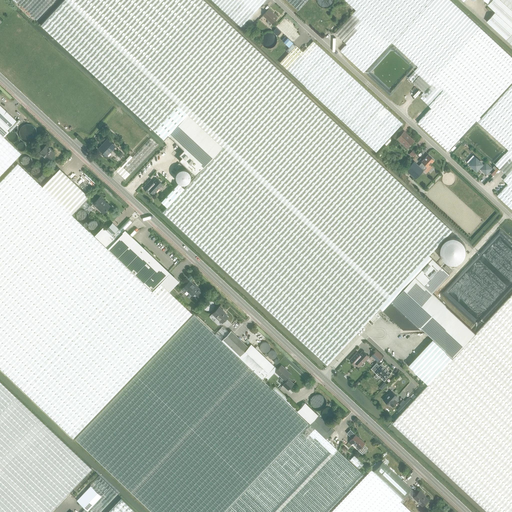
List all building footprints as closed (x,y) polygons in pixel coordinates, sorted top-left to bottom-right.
[(15,0),(36,20),(54,0),(15,0)] [(168,135),(188,114),(222,146),(196,176),(181,192),(167,207),(163,211),(326,364),(452,230),(204,0),(63,0),(40,25),(164,139),(168,135)] [(211,0),(218,6),(241,27),(265,0),(211,0)] [(286,0),(298,10),(307,0),(286,0)] [(320,6),(323,8),(326,8),(329,8),(331,6),(333,4),(335,2),(335,0),(316,0),(317,1),(318,4),(320,6)] [(345,0),(356,10),(353,13),(364,24),(346,44),(340,51),(360,70),(363,72),(391,42),(391,41),(429,0),(345,0)] [(429,0),(391,41),(391,42),(393,43),(418,67),(443,90),(429,105),(431,107),(417,122),(418,123),(443,146),(447,150),(448,151),(480,116),(511,81),(511,56),(481,28),(451,0),(429,0)] [(511,0),(490,0),(488,3),(487,4),(495,12),(487,21),(511,44),(511,0)] [(268,9),(263,15),(268,20),(267,22),(270,25),(277,17),(268,9)] [(334,32),(346,44),(364,24),(353,13),(334,32)] [(273,32),(277,36),(281,32),(276,28),(273,32)] [(274,38),(274,36),(274,35),(272,33),(272,32),(270,32),(269,31),(268,31),(267,31),(266,31),(264,32),(263,33),(262,35),(261,36),(261,37),(261,39),(262,40),(262,41),(263,42),(264,43),(265,43),(266,44),(268,44),(269,44),(270,43),(271,43),(272,42),(273,41),(274,40),(274,39),(274,38)] [(354,79),(313,41),(303,52),(286,69),(299,81),(338,117),(376,152),(402,124),(354,79)] [(283,50),(283,49),(283,48),(283,47),(282,45),(281,44),(280,44),(279,44),(278,43),(276,44),(274,44),(273,45),(272,47),(272,48),(272,49),(272,51),(272,52),(273,54),(275,55),(276,55),(277,55),(279,55),(280,55),(282,54),(282,53),(283,52),(283,51),(283,50)] [(288,52),(279,62),(286,69),(303,52),(293,43),(286,50),(288,52)] [(418,67),(408,78),(415,84),(424,92),(419,97),(420,97),(427,104),(429,105),(443,90),(418,67)] [(478,121),(508,150),(505,153),(511,159),(511,169),(507,175),(503,179),(507,184),(496,195),(511,209),(511,83),(503,94),(478,121)] [(0,122),(8,130),(16,120),(0,104),(0,122)] [(168,135),(184,150),(179,154),(182,157),(179,160),(196,176),(222,146),(188,114),(168,135)] [(0,122),(0,175),(21,153),(4,137),(9,131),(8,130),(0,122)] [(36,133),(36,132),(35,130),(34,129),(34,128),(32,127),(31,126),(30,126),(28,126),(27,126),(25,126),(24,127),(23,128),(22,129),(21,130),(21,131),(21,133),(21,135),(21,136),(22,137),(23,138),(24,139),(25,140),(28,141),(29,140),(31,140),(32,139),(33,139),(34,137),(35,136),(36,135),(36,133)] [(407,148),(413,141),(409,137),(404,131),(397,139),(407,148)] [(18,137),(17,135),(16,134),(15,133),(14,133),(12,133),(11,134),(10,135),(9,136),(9,138),(10,139),(11,140),(13,141),(15,141),(16,140),(17,139),(17,138),(18,137)] [(105,142),(99,148),(106,155),(115,145),(107,138),(104,141),(105,142)] [(158,144),(151,138),(133,157),(130,155),(116,170),(118,172),(125,179),(158,144)] [(46,146),(39,152),(45,158),(47,157),(50,159),(55,154),(46,146)] [(495,164),(507,175),(511,169),(511,159),(505,153),(495,164)] [(427,167),(433,160),(428,155),(421,161),(422,162),(419,166),(414,161),(405,170),(415,179),(423,170),(426,166),(427,167)] [(487,174),(491,168),(486,164),(484,166),(482,164),(483,164),(476,158),(470,164),(477,170),(481,166),(483,167),(481,169),(487,174)] [(0,367),(18,384),(43,408),(45,410),(73,437),(140,367),(192,313),(174,296),(169,291),(160,282),(152,290),(94,236),(71,214),(42,186),(16,161),(3,175),(0,178),(0,367)] [(60,168),(42,186),(71,214),(89,195),(60,168)] [(143,188),(148,192),(149,190),(153,194),(162,184),(156,178),(153,182),(152,182),(150,181),(151,180),(151,179),(143,188)] [(163,187),(169,192),(174,187),(166,180),(163,182),(165,184),(163,187)] [(181,192),(175,187),(161,201),(167,207),(181,192)] [(99,197),(93,204),(104,213),(110,206),(107,203),(106,204),(99,197)] [(81,206),(85,210),(90,206),(85,201),(81,206)] [(112,222),(106,230),(112,235),(118,228),(119,228),(113,222),(112,222)] [(103,227),(94,236),(152,290),(160,282),(169,291),(172,288),(179,281),(125,229),(124,229),(122,232),(123,232),(116,239),(112,235),(106,230),(103,227)] [(386,301),(379,308),(402,329),(420,328),(426,334),(432,339),(408,365),(429,384),(453,358),(476,333),(443,303),(432,292),(443,281),(449,274),(443,269),(432,258),(389,304),(386,301)] [(190,280),(181,289),(184,292),(187,290),(189,291),(192,295),(193,295),(194,296),(195,296),(196,295),(197,295),(198,296),(199,294),(200,294),(202,291),(200,289),(195,285),(194,285),(190,280)] [(429,384),(392,425),(401,433),(413,444),(426,456),(443,472),(446,475),(447,476),(481,507),(486,511),(511,511),(511,292),(476,333),(453,358),(429,384)] [(212,306),(211,304),(210,302),(209,301),(207,300),(206,300),(204,301),(203,301),(202,302),(201,303),(201,305),(201,306),(201,307),(202,309),(203,310),(204,311),(206,311),(207,311),(208,311),(210,309),(211,309),(211,308),(212,306)] [(221,323),(227,316),(221,310),(222,310),(219,307),(212,314),(221,323)] [(229,332),(222,326),(218,330),(214,334),(194,315),(146,364),(113,399),(75,439),(81,444),(111,473),(136,496),(151,511),(225,511),(309,424),(296,411),(296,412),(262,379),(256,373),(221,341),(224,337),(229,332)] [(230,330),(229,332),(224,337),(221,341),(256,373),(262,379),(274,366),(251,344),(248,347),(230,330)] [(268,346),(268,344),(268,343),(267,342),(265,341),(263,341),(262,341),(261,342),(260,343),(259,344),(259,346),(259,347),(260,349),(262,350),(263,350),(265,350),(266,350),(267,349),(268,348),(268,347),(268,346)] [(371,355),(377,361),(382,356),(376,350),(371,355)] [(349,360),(354,364),(356,363),(359,366),(360,365),(361,366),(363,366),(364,364),(364,363),(363,362),(369,356),(363,351),(359,354),(358,354),(358,355),(356,353),(357,352),(349,360)] [(376,363),(371,369),(384,380),(390,373),(380,364),(379,366),(376,363)] [(280,366),(275,371),(284,380),(285,380),(286,381),(282,385),(288,390),(294,384),(288,378),(287,380),(286,378),(290,374),(286,370),(285,371),(280,366)] [(0,511),(51,511),(52,511),(92,469),(66,444),(43,423),(0,381),(0,511)] [(386,397),(383,400),(389,405),(390,404),(392,407),(397,402),(394,399),(397,396),(391,391),(388,394),(387,394),(386,396),(386,397)] [(326,402),(326,400),(326,399),(325,397),(324,396),(322,395),(321,394),(319,394),(318,394),(315,394),(313,395),(312,396),(311,397),(310,399),(310,400),(310,402),(310,404),(311,405),(311,407),(312,408),(313,409),(315,410),(317,410),(318,410),(320,410),(321,410),(323,409),(324,408),(325,407),(326,405),(326,404),(326,402)] [(401,405),(400,406),(403,409),(412,400),(409,397),(405,401),(401,405)] [(296,411),(309,424),(318,415),(305,403),(296,411)] [(335,414),(335,413),(334,412),(333,410),(332,409),(331,409),(330,408),(329,408),(328,408),(327,409),(325,410),(324,411),(323,412),(323,414),(323,415),(323,416),(324,418),(325,419),(326,420),(327,420),(328,420),(329,420),(331,420),(332,420),(333,419),(334,418),(334,417),(335,416),(335,414)] [(325,439),(333,430),(328,425),(326,423),(318,415),(309,424),(325,439)] [(327,511),(363,475),(334,447),(325,439),(309,424),(225,511),(327,511)] [(363,445),(363,444),(365,443),(355,434),(350,429),(346,433),(351,438),(349,440),(350,441),(348,442),(351,445),(353,443),(359,449),(357,450),(362,454),(367,449),(363,445)] [(354,455),(350,460),(359,468),(364,464),(354,455)] [(411,498),(413,497),(416,494),(382,461),(373,471),(402,498),(406,494),(411,498)] [(405,501),(402,498),(373,471),(371,469),(329,511),(411,511),(402,503),(405,501)] [(89,509),(92,511),(99,511),(118,494),(99,475),(90,485),(91,486),(101,496),(89,509)] [(87,511),(89,509),(101,496),(91,486),(77,500),(85,508),(87,511)] [(419,491),(416,494),(413,497),(422,506),(428,500),(424,496),(422,494),(419,491)] [(135,511),(121,499),(108,511),(135,511)]
